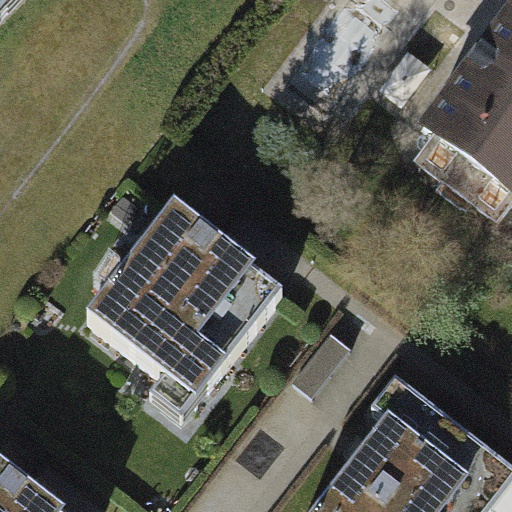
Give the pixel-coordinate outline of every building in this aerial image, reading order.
[(290,0),(209,113),(287,176),(414,0),(290,0)] [(425,158),(403,185),(477,243),(501,212),(511,220),(511,1),(510,0),(401,140),(425,158)] [(167,203),(82,309),(190,395),(275,289),(167,203)] [(317,402),(356,355),(338,339),(298,386),(317,402)] [(511,470),(400,385),(302,511),(491,511),(511,485),(511,470)] [(55,511),(0,468),(0,511),(55,511)]
